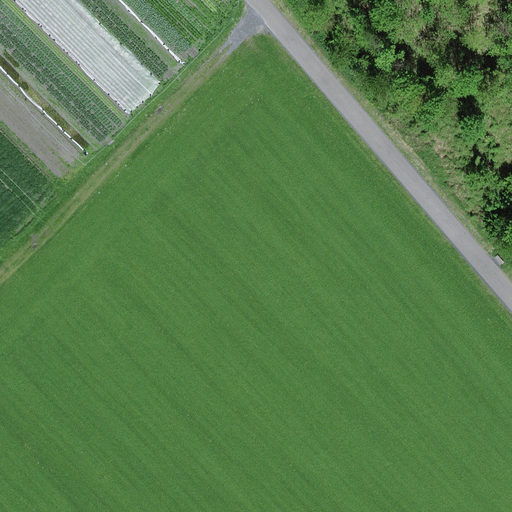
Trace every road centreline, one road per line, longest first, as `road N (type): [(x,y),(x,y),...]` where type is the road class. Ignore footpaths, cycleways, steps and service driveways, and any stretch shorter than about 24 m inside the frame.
road 1 (track): [(511,299),(266,0)]
road 2 (track): [(272,7),(0,280)]
